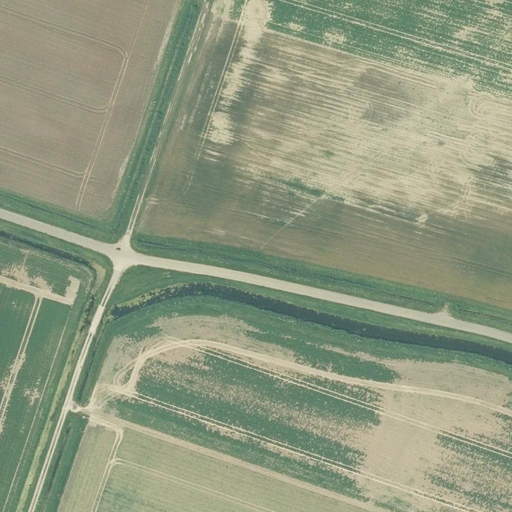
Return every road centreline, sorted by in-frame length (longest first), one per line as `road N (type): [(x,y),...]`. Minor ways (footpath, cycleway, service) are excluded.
road 1 (track): [(33,511),(205,0)]
road 2 (unclassified): [(511,338),(120,254)]
road 3 (unclassified): [(0,213),(120,254)]
